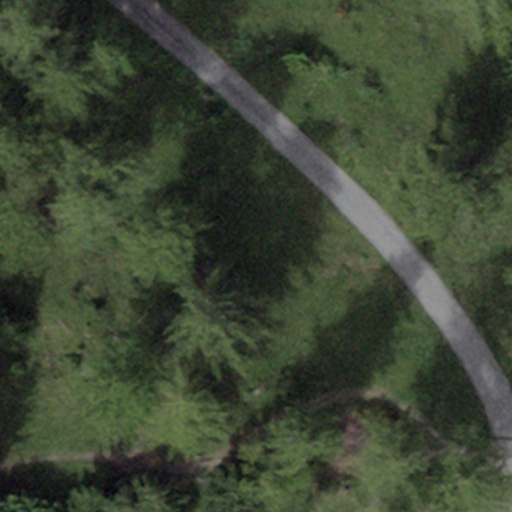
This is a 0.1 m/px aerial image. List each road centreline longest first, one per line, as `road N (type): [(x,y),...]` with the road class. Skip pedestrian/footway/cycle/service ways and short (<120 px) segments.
road 1 (unclassified): [(131,0),(383,234),(460,334),(511,429)]
road 2 (track): [(511,443),(348,511)]
